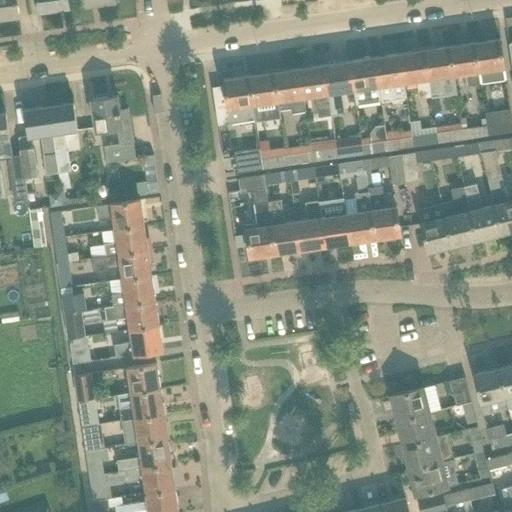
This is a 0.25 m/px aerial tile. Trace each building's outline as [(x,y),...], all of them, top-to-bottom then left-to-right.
[(0,0),(0,17),(18,15),(15,0),(0,0)] [(68,0),(37,0),(39,12),(69,8),(68,0)] [(504,68),(503,58),(500,38),(474,42),(480,83),(506,79),(504,68)] [(474,42),(449,46),(453,75),(466,74),(468,86),(480,84),(479,83),(480,83),(474,42)] [(435,47),(424,49),(431,97),(444,95),(441,77),(453,75),(449,46),(435,48),(435,47)] [(413,51),(399,53),(403,83),(404,83),(416,81),(419,99),(431,97),(424,49),(413,50),(413,51)] [(399,53),(374,57),(380,100),(406,96),(404,83),(403,83),(399,53)] [(374,57),(349,61),(353,91),(355,104),(380,100),(374,57)] [(349,61),(324,65),(331,115),(345,113),(342,93),(353,91),(349,61)] [(324,65),(299,68),(303,98),(315,97),(318,117),(331,115),(324,65)] [(285,69),(273,71),(278,102),(280,111),(291,109),(292,114),(306,111),(303,98),(299,68),(285,70),(285,69)] [(263,74),(248,76),(253,106),(256,120),(256,121),(281,117),(280,111),(278,102),(273,71),(262,72),(263,74)] [(253,106),(248,76),(223,80),(230,124),(256,120),(253,106)] [(136,158),(128,108),(120,109),(118,95),(91,99),(94,119),(96,132),(117,128),(119,144),(104,146),(106,154),(107,162),(136,158)] [(73,102),(48,106),(58,173),(71,171),(65,132),(77,130),(76,122),(73,102)] [(58,173),(48,106),(24,109),(28,137),(41,135),(46,174),(58,173)] [(485,112),(487,126),(489,136),(511,132),(511,125),(509,109),(485,112)] [(10,139),(8,132),(6,112),(0,112),(0,157),(10,156),(11,156),(9,139),(10,139)] [(487,126),(462,129),(464,140),(489,136),(487,126)] [(462,129),(437,133),(439,143),(464,140),(462,129)] [(437,133),(413,137),(414,147),(439,143),(437,133)] [(413,137),(387,140),(389,151),(414,147),(413,137)] [(387,140),(362,144),(363,155),(389,151),(387,140)] [(495,140),(480,143),(481,154),(488,180),(501,177),(495,151),(497,151),(495,140)] [(480,143),(454,147),(456,157),(481,153),(481,154),(480,143)] [(362,144),(336,148),(338,159),(363,155),(362,144)] [(38,175),(33,147),(30,147),(20,149),(20,155),(24,177),(38,175)] [(454,147),(430,150),(431,160),(456,157),(454,147)] [(336,148),(311,152),(313,162),(338,159),(336,148)] [(261,159),(260,149),(234,152),(237,172),(263,169),(261,159)] [(430,150),(401,154),(406,181),(419,180),(416,163),(431,160),(430,150)] [(311,152),(286,155),(288,166),(313,162),(311,152)] [(401,154),(363,160),(365,170),(389,166),(392,183),(406,181),(401,154)] [(24,177),(20,155),(11,156),(10,156),(11,162),(8,163),(13,192),(14,200),(27,198),(26,190),(24,177)] [(288,166),(286,155),(261,159),(263,169),(263,170),(288,166)] [(363,160),(338,164),(340,174),(365,170),(363,160)] [(338,164),(313,167),(315,178),(340,174),(338,164)] [(313,167),(288,171),(290,182),(315,178),(313,167)] [(288,171),(263,175),(265,185),(290,182),(288,171)] [(265,185),(263,175),(258,175),(238,178),(240,193),(256,190),(257,203),(254,203),(258,226),(245,228),(250,257),(275,254),(267,202),(268,202),(265,185)] [(494,205),(501,233),(511,230),(511,200),(508,201),(501,177),(488,180),(494,205)] [(476,184),(464,187),(477,239),(501,233),(494,205),(482,208),(476,184)] [(367,188),(368,192),(369,192),(375,239),(401,235),(396,206),(384,207),(382,186),(367,188)] [(441,203),(452,245),(477,239),(464,187),(450,190),(452,200),(441,203)] [(60,192),(48,194),(50,207),(62,205),(60,192)] [(357,211),(346,213),(350,243),(375,239),(369,192),(368,192),(354,194),(357,211)] [(113,216),(115,229),(144,224),(140,199),(120,202),(97,206),(99,219),(113,216)] [(281,200),(268,202),(267,202),(275,254),(300,250),(296,221),(284,222),(281,200)] [(307,219),(296,221),(300,250),(325,246),(321,217),(318,201),(305,203),(307,219)] [(452,245),(441,203),(416,208),(427,252),(452,245)] [(46,246),(41,208),(28,209),(33,247),(46,246)] [(50,213),(53,238),(64,236),(60,211),(50,213)] [(346,213),(321,217),(325,246),(350,243),(346,213)] [(102,232),(106,256),(148,249),(144,224),(115,229),(115,230),(102,232)] [(53,238),(57,263),(68,261),(64,236),(53,238)] [(121,267),(122,279),(151,275),(148,249),(106,256),(91,258),(93,270),(121,267)] [(68,261),(57,263),(61,288),(72,287),(68,261)] [(110,281),(114,306),(155,300),(151,275),(122,279),(110,281)] [(62,297),(64,313),(82,311),(87,310),(84,294),(62,297)] [(128,317),(130,329),(159,325),(155,300),(114,306),(104,307),(106,320),(128,317)] [(82,311),(64,313),(68,338),(86,336),(82,311)] [(159,325),(130,329),(132,342),(114,345),(116,357),(134,354),(162,350),(159,325)] [(70,348),(72,364),(83,363),(80,346),(70,348)] [(128,367),(131,392),(160,388),(156,363),(128,367)] [(511,364),(498,368),(508,408),(509,410),(511,409),(511,364)] [(483,414),(508,408),(498,368),(473,374),(483,414)] [(73,375),(77,401),(95,398),(92,373),(73,375)] [(471,401),(465,376),(450,380),(455,400),(456,405),(462,404),(471,401)] [(391,395),(397,420),(429,412),(423,387),(391,395)] [(121,420),(135,418),(135,417),(164,413),(160,388),(131,392),(133,406),(119,408),(121,420)] [(77,401),(81,426),(97,423),(93,399),(95,398),(77,401)] [(476,421),(471,401),(462,404),(467,424),(476,421)] [(435,437),(429,412),(397,420),(403,444),(435,437)] [(135,417),(135,418),(139,443),(167,438),(164,413),(135,417)] [(483,451),(477,426),(460,431),(462,439),(470,437),(474,453),(483,451)] [(454,458),(447,433),(435,437),(403,444),(410,469),(441,461),(441,462),(454,458)] [(511,445),(511,433),(488,440),(491,451),(511,445)] [(119,472),(126,471),(126,470),(171,463),(167,438),(139,443),(141,456),(117,460),(119,472)] [(85,451),(89,476),(104,474),(100,449),(85,451)] [(488,469),(485,459),(483,451),(474,453),(480,478),(489,476),(488,469)] [(511,463),(509,453),(485,459),(488,469),(511,463)] [(441,461),(410,469),(416,494),(447,486),(458,484),(455,473),(445,476),(441,462),(441,461)] [(179,486),(177,475),(173,476),(171,463),(126,470),(126,471),(128,481),(144,479),(146,493),(175,489),(175,487),(179,486)] [(108,499),(104,474),(89,476),(93,501),(108,499)] [(492,484),(468,490),(470,499),(494,494),(492,484)] [(511,511),(511,484),(505,486),(511,509),(501,511),(511,511)] [(178,511),(177,503),(175,489),(146,493),(148,511),(178,511)] [(468,490),(443,496),(445,506),(470,499),(468,490)] [(419,502),(418,502),(420,511),(426,511),(446,507),(445,506),(443,496),(419,502)] [(408,511),(405,497),(381,503),(383,511),(408,511)] [(109,511),(108,499),(93,501),(94,511),(109,511)] [(383,511),(381,503),(356,509),(356,511),(383,511)]
